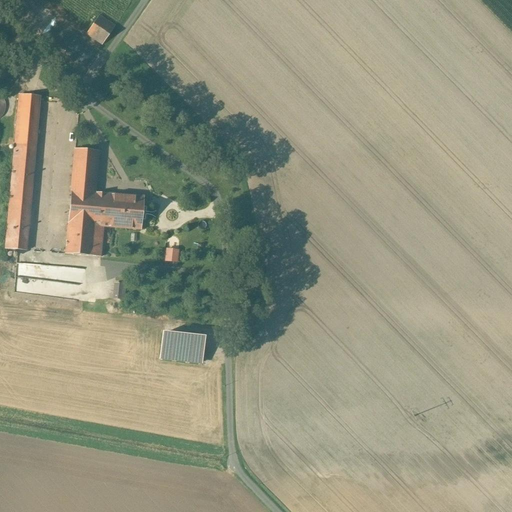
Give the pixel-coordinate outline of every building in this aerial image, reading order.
[(115,26),(99,16),(86,34),(102,45),(115,26)] [(96,94),(96,98),(100,101),(104,99),(104,94),(100,92),(96,94)] [(39,98),(19,96),(5,250),(26,251),(39,98)] [(74,150),(70,192),(95,194),(98,152),(74,150)] [(95,194),(70,192),(68,224),(103,227),(140,230),(143,198),(95,194)] [(103,227),(68,224),(65,254),(100,257),(103,227)] [(178,262),(178,249),(164,248),(164,262),(178,262)] [(48,282),(47,296),(70,297),(70,283),(48,282)] [(126,285),(116,284),(114,299),(124,300),(126,285)] [(163,335),(160,358),(200,363),(203,339),(163,335)]
